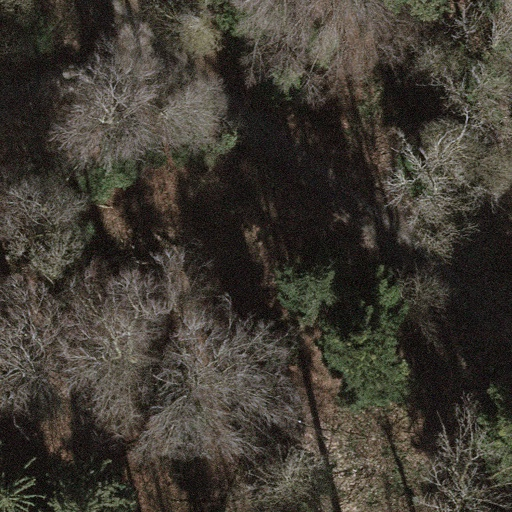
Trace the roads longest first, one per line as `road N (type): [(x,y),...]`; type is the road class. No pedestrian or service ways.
road 1 (track): [(511,334),(169,56)]
road 2 (track): [(0,107),(27,91),(169,56)]
